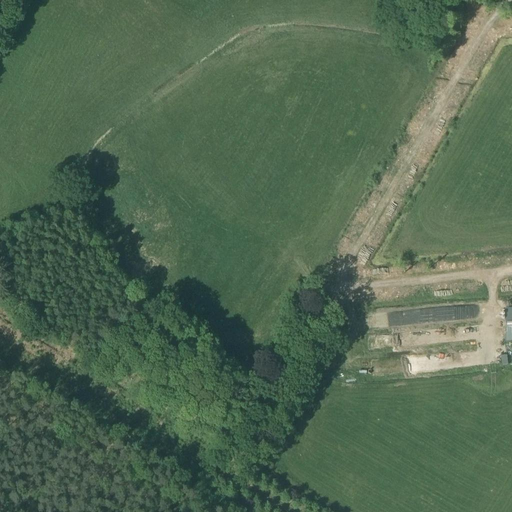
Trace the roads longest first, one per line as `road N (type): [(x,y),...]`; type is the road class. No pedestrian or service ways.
road 1 (track): [(501,0),(215,486)]
road 2 (track): [(511,270),(309,290)]
